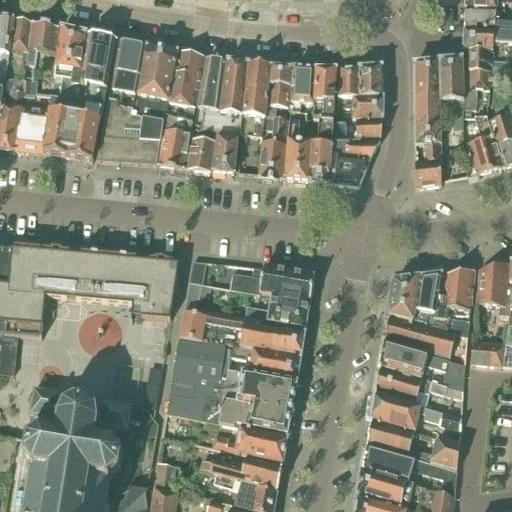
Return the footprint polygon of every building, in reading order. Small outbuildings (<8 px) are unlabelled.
[(511,8),(511,0),(466,0),(466,12),(497,14),(496,27),(511,27),(511,18),(504,18),(505,8),(511,8)] [(497,14),(466,12),(465,33),(495,34),(496,27),(497,14)] [(12,43),(15,22),(0,20),(0,80),(6,82),(9,58),(10,53),(12,43)] [(32,26),(15,22),(12,43),(10,53),(27,55),(29,55),(32,26)] [(56,56),(59,31),(32,26),(29,55),(27,55),(25,67),(34,68),(36,53),(56,56)] [(463,54),(470,53),(470,54),(493,55),(494,48),(511,48),(511,27),(496,27),(495,34),(465,33),(463,54)] [(81,67),(86,38),(61,32),(55,70),(56,71),(55,80),(62,81),(59,99),(52,98),(49,116),(85,122),(88,102),(86,102),(88,88),(82,87),(84,68),(81,67)] [(100,125),(116,44),(89,38),(84,68),(82,87),(88,88),(86,102),(88,102),(85,122),(100,125)] [(119,105),(119,111),(134,113),(137,99),(138,99),(146,50),(120,45),(108,103),(119,105)] [(178,56),(146,50),(138,99),(137,99),(134,113),(133,119),(164,124),(164,120),(167,107),(178,56)] [(470,54),(470,73),(470,75),(487,76),(487,56),(493,56),(493,55),(470,54)] [(196,112),(204,61),(178,56),(167,107),(188,111),(186,120),(193,121),(195,112),(196,112)] [(226,65),(207,62),(198,113),(206,114),(219,116),(226,65)] [(464,106),(462,73),(462,63),(438,65),(439,65),(438,97),(439,106),(441,106),(455,106),(455,109),(453,110),(453,136),(462,135),(463,122),(463,114),(464,106)] [(249,68),(226,65),(219,116),(206,114),(203,133),(218,136),(240,138),(242,120),(243,120),(249,68)] [(441,165),(441,150),(442,150),(441,106),(439,106),(438,97),(439,65),(422,67),(422,91),(414,91),(415,149),(423,149),(423,166),(441,165)] [(243,120),(265,122),(267,110),(270,70),(249,68),(243,120)] [(290,72),(270,70),(267,110),(288,111),(290,72)] [(378,70),(360,72),(361,101),(382,101),(381,73),(378,70)] [(316,74),(293,72),(290,116),(300,117),(301,109),(314,110),(316,74)] [(360,72),(339,74),(339,103),(361,103),(361,101),(360,72)] [(470,73),(462,73),(464,106),(463,114),(476,114),(476,94),(490,94),(492,76),(487,76),(470,75),(470,73)] [(333,126),(336,74),(316,74),(314,110),(313,124),(320,125),(333,126)] [(0,115),(0,152),(16,154),(21,109),(23,110),(26,85),(20,84),(19,95),(11,94),(10,111),(1,110),(0,115)] [(26,85),(25,99),(36,100),(37,86),(26,85)] [(43,157),(49,116),(52,98),(50,98),(48,113),(23,110),(21,109),(16,154),(43,157)] [(338,112),(352,113),(352,123),(356,123),(382,123),(382,101),(361,101),(361,103),(339,103),(338,104),(338,112)] [(108,103),(97,165),(157,169),(160,148),(164,124),(133,119),(134,113),(119,111),(119,105),(108,103)] [(206,114),(198,113),(194,132),(203,133),(206,114)] [(68,161),(93,166),(100,125),(85,122),(49,116),(43,157),(44,157),(43,157),(68,161)] [(503,171),(511,168),(511,125),(510,119),(489,126),(503,171)] [(184,172),(192,129),(193,125),(181,123),(164,120),(164,124),(160,148),(157,169),(184,172)] [(468,148),(477,177),(503,171),(489,126),(488,121),(475,122),(482,144),(468,148)] [(260,180),(282,182),(286,148),(287,123),(274,122),(271,146),(263,145),(261,163),(260,179),(260,180)] [(380,144),(382,123),(356,123),(357,139),(357,144),(380,144)] [(309,185),(329,187),(333,126),(320,125),(318,141),(308,140),(308,146),(312,147),(309,185)] [(286,183),(309,185),(312,147),(308,146),(298,146),(299,127),(289,126),(286,183)] [(369,165),(380,144),(357,144),(357,139),(347,140),(346,128),(337,129),(335,160),(339,161),(339,162),(369,165)] [(212,175),(234,177),(238,143),(217,140),(216,145),(212,175)] [(192,143),(187,173),(212,175),(216,145),(192,143)] [(334,170),(332,188),(358,191),(369,165),(339,162),(339,166),(337,166),(337,170),(334,170)] [(416,193),(441,190),(441,165),(423,166),(415,166),(416,193)] [(171,324),(178,271),(0,251),(0,378),(14,380),(18,340),(42,343),(46,301),(133,309),(131,326),(132,326),(133,321),(171,324)] [(202,289),(206,267),(193,265),(189,287),(202,289)] [(505,349),(502,370),(511,370),(511,265),(511,266),(509,287),(511,287),(511,297),(511,310),(509,321),(505,349)] [(507,287),(508,267),(480,273),(480,274),(476,307),(500,310),(498,319),(509,321),(511,310),(505,310),(506,287),(507,287)] [(271,299),(310,305),(311,305),(315,279),(263,270),(263,272),(261,283),(233,279),(230,295),(260,299),(260,298),(271,300),(271,299)] [(441,301),(438,324),(446,325),(446,324),(450,324),(469,327),(474,275),(474,274),(445,278),(440,301),(441,301)] [(441,279),(420,281),(414,326),(414,328),(448,336),(450,324),(446,324),(446,325),(438,324),(441,301),(440,301),(438,301),(441,279)] [(420,281),(394,285),(389,319),(414,326),(420,281)] [(202,289),(189,287),(185,312),(198,314),(202,289)] [(305,331),(310,305),(271,299),(271,300),(268,315),(247,311),(245,321),(263,324),(305,331)] [(262,332),(263,324),(245,321),(205,314),(204,321),(184,317),(180,342),(202,346),(219,349),(219,347),(225,348),(224,349),(232,351),(265,356),(282,358),(300,361),(304,336),(293,336),(273,334),(262,332)] [(414,328),(414,326),(389,319),(385,345),(429,357),(428,359),(465,370),(469,327),(450,324),(448,336),(414,328)] [(287,439),(296,387),(249,379),(228,375),(230,362),(232,354),(179,344),(169,408),(168,409),(166,419),(234,433),(235,428),(287,439)] [(462,403),(463,395),(465,370),(428,359),(429,357),(385,345),(376,396),(415,408),(419,395),(428,398),(429,395),(445,400),(462,403)] [(471,367),(502,370),(505,349),(473,345),(471,367)] [(296,387),(300,361),(282,358),(265,356),(232,351),(232,354),(230,362),(245,365),(246,362),(251,363),(249,379),(296,387)] [(34,392),(29,418),(26,443),(24,457),(30,466),(22,511),(106,511),(112,480),(111,480),(120,473),(122,458),(113,446),(115,432),(129,435),(132,409),(103,405),(102,409),(101,424),(98,424),(98,416),(92,409),(88,406),(75,404),(65,409),(60,418),(58,417),(59,409),(61,397),(34,392)] [(449,445),(459,448),(460,434),(461,421),(443,416),(443,418),(421,412),(421,410),(418,409),(415,408),(376,396),(371,424),(414,435),(419,417),(424,418),(422,424),(453,433),(449,445)] [(457,474),(459,448),(449,445),(437,442),(432,459),(409,453),(414,435),(371,424),(367,449),(457,474)] [(216,439),(215,439),(212,453),(282,468),(287,442),(240,432),(236,447),(229,446),(230,442),(216,439)] [(434,494),(432,511),(453,511),(455,500),(457,474),(367,449),(363,475),(408,487),(412,476),(441,484),(438,495),(434,494)] [(225,458),(222,468),(213,466),(213,467),(203,464),(200,474),(210,477),(210,478),(217,480),(277,495),(282,472),(246,464),(225,458)] [(154,491),(168,494),(172,469),(158,467),(154,491)] [(430,511),(432,511),(434,494),(408,487),(363,475),(359,498),(398,509),(398,507),(404,508),(406,502),(420,506),(420,507),(431,510),(430,511)] [(274,511),(277,496),(277,495),(217,480),(215,489),(239,496),(234,511),(274,511)] [(129,490),(120,511),(146,511),(145,498),(148,495),(129,490)] [(168,494),(154,491),(150,511),(177,511),(180,496),(168,494)] [(398,511),(358,501),(356,511),(398,511)]
